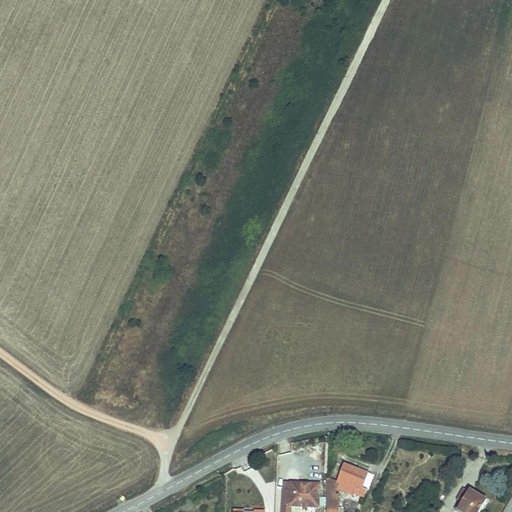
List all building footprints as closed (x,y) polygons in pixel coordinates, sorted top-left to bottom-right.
[(335,479),(331,478),(330,511),(344,511),(345,500),(338,499),(339,482),(359,494),(358,496),(365,501),(375,486),(366,481),(374,468),(350,454),(335,479)] [(285,484),(284,497),(293,498),(322,499),(323,478),(299,476),(299,484),(292,484),(285,484)] [(471,488),(460,509),(465,511),(483,511),(491,500),(471,488)] [(292,511),(293,498),(284,497),(283,511),(292,511)] [(237,511),(268,511),(269,503),(261,502),(260,509),(249,509),(249,502),(238,501),(237,511)]
